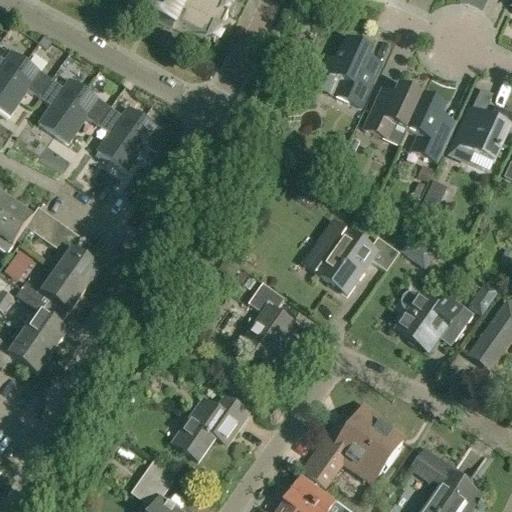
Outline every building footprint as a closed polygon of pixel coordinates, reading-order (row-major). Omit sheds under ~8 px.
[(232,7),(233,5),(235,0),(176,0),(168,17),(159,13),(157,12),(154,17),(156,18),(155,19),(172,28),(173,28),(172,27),(172,26),(209,43),(210,42),(209,42),(214,32),(219,34),(226,19),(227,17),(222,15),(227,5),(232,7)] [(43,40),(38,47),(47,52),(51,46),(43,40)] [(373,83),(380,67),(367,61),(370,55),(346,44),(336,65),(328,61),(321,76),(342,86),(335,101),(360,112),(373,83)] [(0,101),(25,64),(12,54),(4,64),(0,61),(0,101)] [(25,64),(0,101),(0,113),(9,120),(28,94),(39,101),(52,83),(25,64)] [(39,127),(52,136),(84,92),(70,82),(63,92),(52,83),(39,101),(51,110),(39,127)] [(394,99),(381,93),(363,133),(388,145),(391,138),(401,143),(398,150),(399,150),(422,101),(422,100),(421,100),(421,101),(418,99),(419,97),(418,93),(410,90),(406,91),(405,93),(398,90),(394,99)] [(84,92),(52,136),(67,147),(87,120),(98,128),(111,111),(84,92)] [(454,127),(453,126),(441,121),(446,112),(422,101),(423,101),(422,101),(399,150),(400,151),(400,150),(406,135),(417,140),(410,155),(415,157),(436,167),(454,127)] [(98,155),(112,164),(142,120),(130,111),(123,120),(111,111),(98,128),(111,137),(98,155)] [(511,119),(495,112),(490,121),(489,124),(484,122),(485,119),(470,112),(449,157),(469,166),(473,156),(493,166),(511,125),(511,119)] [(170,140),(142,120),(112,164),(126,175),(145,149),(157,158),(170,140)] [(352,141),(348,149),(354,152),(358,144),(352,141)] [(330,150),(321,169),(333,174),(342,155),(330,150)] [(423,169),(418,181),(427,185),(433,172),(423,169)] [(419,184),(413,197),(418,199),(424,187),(419,184)] [(441,203),(427,197),(421,209),(435,215),(441,203)] [(0,220),(10,206),(0,199),(0,220)] [(26,231),(38,239),(51,221),(39,213),(32,222),(10,206),(0,220),(0,252),(6,257),(12,250),(13,250),(26,231)] [(60,228),(51,221),(38,239),(47,246),(60,228)] [(60,228),(47,246),(56,252),(69,234),(60,228)] [(68,260),(56,276),(84,296),(100,273),(75,256),(83,244),(69,234),(56,252),(68,260)] [(377,242),(371,251),(346,234),(316,277),(346,297),(370,264),(386,275),(399,257),(377,242)] [(511,258),(504,254),(498,265),(511,272),(511,258)] [(19,255),(4,276),(16,286),(32,265),(19,255)] [(226,261),(218,272),(231,282),(239,271),(226,261)] [(21,292),(46,309),(64,322),(67,316),(69,318),(84,296),(56,276),(43,295),(27,284),(21,292)] [(0,278),(0,293),(8,299),(15,289),(0,278)] [(488,286),(475,304),(488,313),(501,295),(488,286)] [(270,366),(282,348),(287,342),(293,346),(301,334),(275,316),(285,302),(263,287),(249,307),(264,317),(243,347),(270,366)] [(0,293),(0,315),(2,317),(13,302),(8,299),(0,293)] [(428,356),(443,335),(455,343),(473,318),(448,301),(439,314),(419,300),(417,299),(415,299),(413,299),(412,299),(410,300),(408,301),(407,303),(407,305),(406,307),(407,309),(408,311),(409,312),(410,313),(396,333),(428,356)] [(511,308),(507,305),(468,359),(490,374),(511,343),(511,308)] [(24,338),(52,357),(68,334),(59,328),(64,322),(46,309),(42,315),(40,314),(24,338)] [(13,353),(3,346),(0,350),(0,372),(1,373),(10,360),(37,378),(52,357),(24,338),(13,353)] [(220,435),(232,443),(249,419),(226,403),(217,415),(203,405),(173,448),(199,465),(220,435)] [(304,477),(325,493),(342,469),(371,491),(404,445),(378,427),(381,424),(363,411),(357,421),(348,415),(304,477)] [(412,472),(435,488),(436,488),(467,510),(469,511),(473,511),(482,499),(452,478),(456,472),(427,452),(412,472)] [(173,511),(161,503),(177,481),(154,465),(131,498),(151,511),(173,511)] [(345,511),(337,506),(302,481),(279,511),(345,511)] [(465,511),(467,510),(436,488),(435,488),(418,511),(465,511)]
